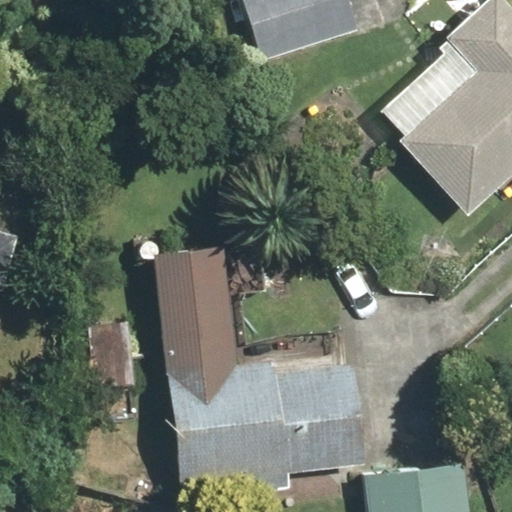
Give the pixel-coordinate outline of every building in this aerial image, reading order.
[(238,0),(259,60),(355,26),(345,0),(238,0)] [(462,217),(511,171),(511,6),(506,0),(476,0),(438,35),(446,43),(373,110),(397,135),(391,140),(462,217)] [(0,278),(11,228),(0,225),(0,278)] [(221,250),(151,257),(174,482),(248,475),(250,492),(288,488),(286,471),(360,463),(349,355),(232,367),(221,250)] [(361,475),(364,511),(465,511),(462,466),(361,475)]
